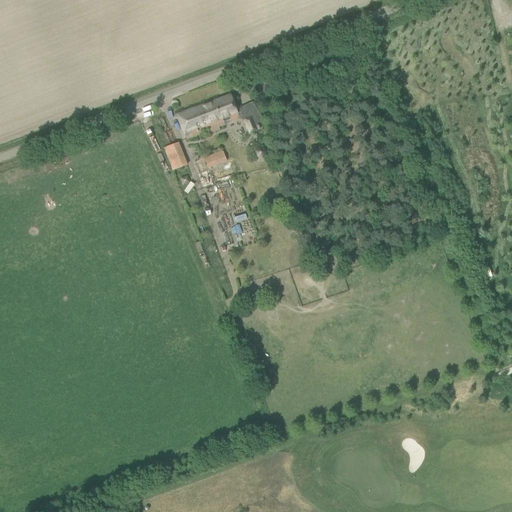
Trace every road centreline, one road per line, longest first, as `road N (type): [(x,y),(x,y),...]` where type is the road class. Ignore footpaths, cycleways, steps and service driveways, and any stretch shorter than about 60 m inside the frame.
road 1 (unclassified): [(0,164),(427,0)]
road 2 (track): [(137,111),(272,439),(285,435)]
road 3 (track): [(285,435),(475,370)]
